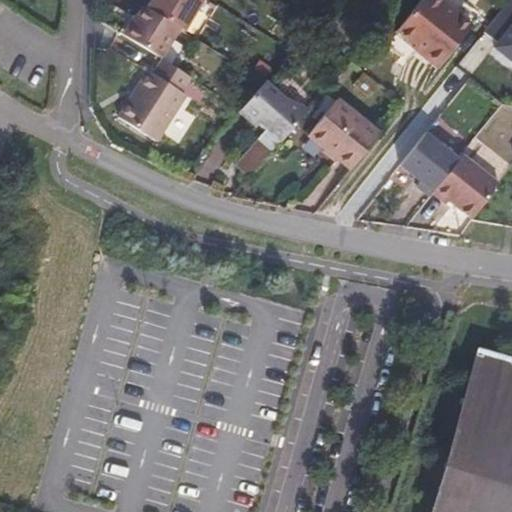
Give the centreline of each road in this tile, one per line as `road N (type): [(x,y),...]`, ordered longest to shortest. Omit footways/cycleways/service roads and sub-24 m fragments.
road 1 (residential): [(58,136),(241,218),(511,269)]
road 2 (residential): [(74,0),(58,136)]
